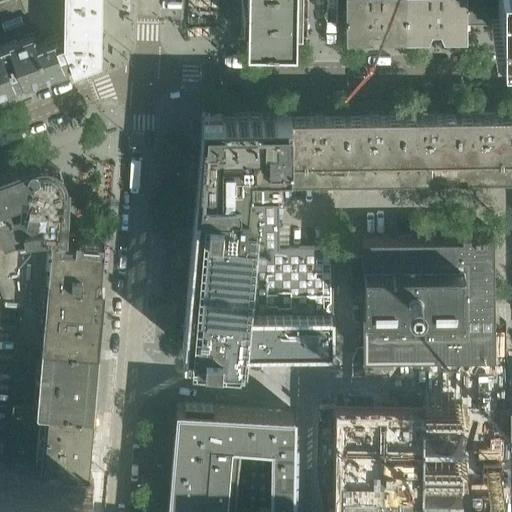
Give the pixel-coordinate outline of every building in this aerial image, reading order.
[(42,52),(37,39),(22,0),(0,0),(0,87),(48,69),(42,52)] [(100,50),(100,0),(22,0),(37,39),(42,52),(48,69),(100,50)] [(223,25),(223,0),(202,0),(202,24),(223,25)] [(308,0),(241,0),(241,14),(241,30),(308,31),(308,0)] [(406,32),(405,0),(345,0),(346,32),(368,32),(372,24),(377,24),(381,24),(384,32),(406,32)] [(465,11),(465,0),(405,0),(406,32),(428,31),(431,23),(440,23),(443,31),(465,31),(465,11)] [(511,0),(465,0),(465,11),(497,10),(498,20),(501,20),(501,17),(511,16),(511,0)] [(511,182),(511,110),(458,111),(459,183),(511,182)] [(403,183),(403,111),(346,112),(347,184),(403,183)] [(459,183),(458,111),(403,111),(403,183),(459,183)] [(291,184),(291,150),(290,112),(203,113),(202,117),(195,201),(279,200),(279,184),(291,184)] [(347,184),(346,112),(290,112),(291,150),(291,184),(347,184)] [(0,228),(4,240),(65,231),(65,223),(64,223),(64,212),(66,212),(68,187),(67,187),(67,185),(66,185),(66,182),(64,182),(60,170),(50,163),(29,162),(0,172),(0,228)] [(333,311),(333,245),(279,246),(279,200),(195,201),(182,346),(242,352),(242,350),(244,350),(244,348),(266,347),(266,351),(268,351),(268,348),(274,348),(274,351),(276,351),(276,348),(298,347),(298,350),(300,350),(300,347),(306,347),(306,351),(308,350),(308,347),(330,347),(330,349),(334,349),(334,311),(333,311)] [(363,354),(494,353),(493,230),(462,231),(462,235),(457,235),(457,234),(362,235),(363,354)] [(98,309),(104,240),(75,237),(75,238),(64,238),(65,231),(4,240),(0,241),(0,284),(6,302),(22,303),(98,309)] [(98,309),(22,303),(19,339),(43,341),(95,346),(98,309)] [(89,410),(95,346),(43,341),(37,404),(89,410)] [(84,473),(89,410),(37,404),(13,403),(9,450),(33,452),(32,469),(84,473)] [(178,403),(168,511),(291,511),(293,410),(178,403)] [(342,408),(340,511),(462,511),(465,410),(342,408)] [(33,452),(9,450),(8,466),(32,469),(33,452)] [(0,465),(0,511),(80,511),(84,473),(32,469),(8,466),(0,465)]
